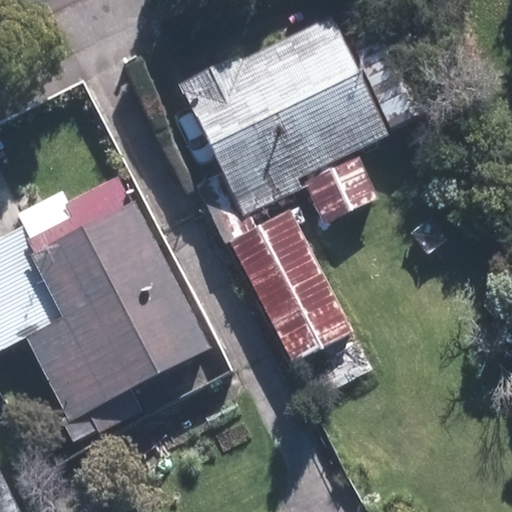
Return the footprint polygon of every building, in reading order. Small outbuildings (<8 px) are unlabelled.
[(395,138),(340,20),(187,89),(242,208),(395,138)] [(415,22),(360,45),(396,129),(451,105),(415,22)] [(384,202),(368,161),(310,184),(327,225),(384,202)] [(77,423),(217,350),(127,178),(76,204),(71,193),(24,218),(29,227),(0,242),(0,346),(4,354),(33,339),(77,423)] [(380,370),(295,213),(234,246),(319,403),(380,370)] [(25,511),(0,462),(0,511),(25,511)]
